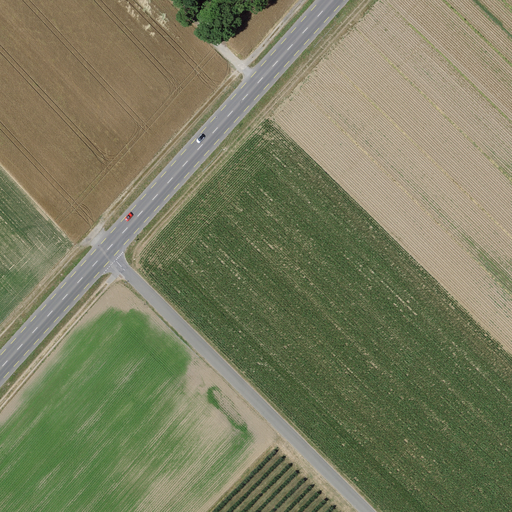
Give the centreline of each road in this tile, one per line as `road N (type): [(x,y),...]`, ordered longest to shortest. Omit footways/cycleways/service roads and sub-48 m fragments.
road 1 (track): [(305,0),(0,335)]
road 2 (residential): [(106,252),(367,511)]
road 3 (primary): [(106,252),(333,0)]
road 4 (primary): [(0,370),(106,252)]
